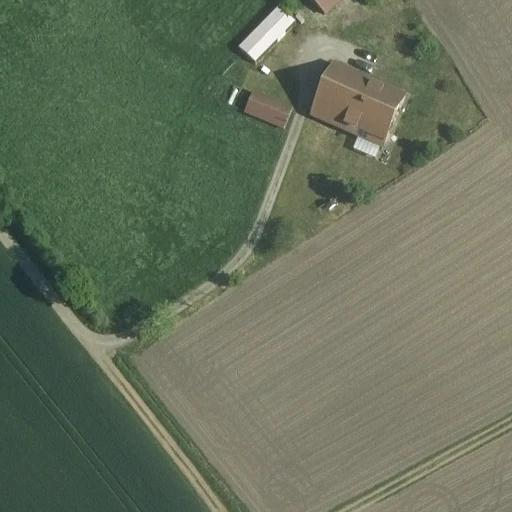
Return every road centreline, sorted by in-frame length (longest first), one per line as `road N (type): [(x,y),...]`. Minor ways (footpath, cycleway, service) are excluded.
road 1 (track): [(232,511),(101,345)]
road 2 (track): [(511,419),(347,511)]
